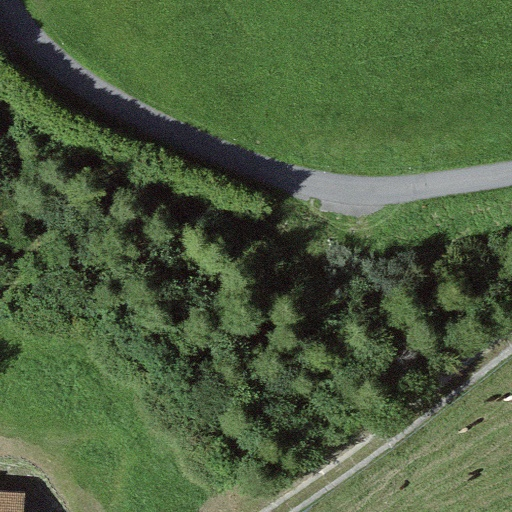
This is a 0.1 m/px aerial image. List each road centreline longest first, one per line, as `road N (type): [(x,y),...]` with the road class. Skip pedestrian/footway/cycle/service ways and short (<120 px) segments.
road 1 (unclassified): [(511,175),(410,191),(274,175),(142,123),(27,41),(5,0)]
road 2 (track): [(511,340),(281,511)]
